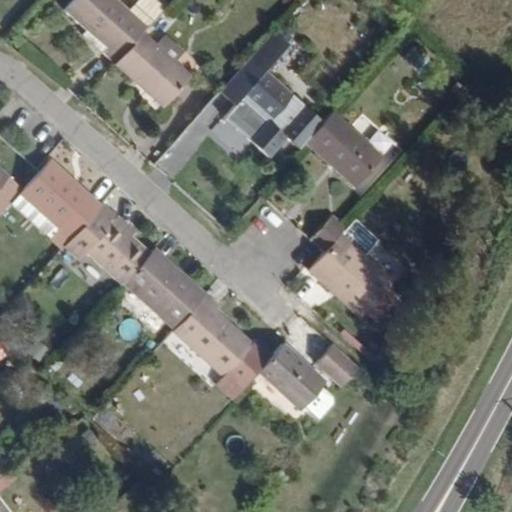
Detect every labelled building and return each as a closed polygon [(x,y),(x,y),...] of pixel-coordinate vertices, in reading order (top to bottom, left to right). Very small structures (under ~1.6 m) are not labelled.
[(98,56),(111,67),(142,33),(162,12),(149,0),(134,0),(124,11),(111,0),(73,0),(62,13),(104,50),(98,56)] [(142,33),(111,67),(135,87),(140,81),(165,104),(188,77),(142,33)] [(280,133),(299,150),(303,145),(320,125),(263,73),(281,54),(266,40),(217,95),(232,108),(242,98),(269,122),(266,126),(276,136),(280,133)] [(402,62),(418,68),(425,51),(408,45),(402,62)] [(140,81),(135,87),(160,109),(165,104),(140,81)] [(320,125),(303,145),(327,168),(331,164),(355,187),(380,160),(330,115),(320,125)] [(96,211),(41,161),(33,171),(38,176),(22,194),(8,209),(47,245),(53,239),(63,248),(96,211)] [(0,217),(8,209),(22,194),(0,174),(0,217)] [(122,283),(147,254),(111,222),(113,219),(99,208),(96,211),(63,248),(61,250),(76,262),(82,254),(119,286),(122,283)] [(329,217),(308,240),(319,251),(323,254),(345,229),(329,217)] [(323,254),(319,251),(304,267),(331,292),(335,287),(365,312),(391,282),(362,259),(376,243),(353,221),(345,229),(323,254)] [(61,250),(63,248),(53,239),(47,245),(57,254),(61,250)] [(173,270),(152,249),(147,254),(122,283),(171,330),(199,299),(170,275),(173,270)] [(199,299),(201,297),(173,270),(170,275),(199,299)] [(335,287),(331,292),(360,317),(365,312),(335,287)] [(255,372),(269,358),(252,341),(249,344),(213,311),(216,306),(203,294),(201,297),(199,299),(171,330),(220,379),(223,375),(239,391),(255,372)] [(354,366),(328,342),(312,360),(338,384),(354,366)] [(324,384),(281,344),(269,358),(255,372),(299,411),(302,407),(318,420),(331,407),(332,400),(320,389),(324,384)] [(214,386),(229,401),(239,391),(223,375),(220,379),(214,386)]
